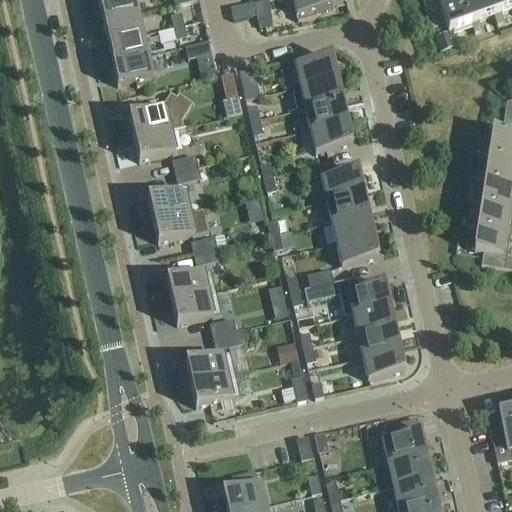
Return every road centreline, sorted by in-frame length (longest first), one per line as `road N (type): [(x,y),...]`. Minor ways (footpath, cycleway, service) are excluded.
road 1 (tertiary): [(30,0),(114,360)]
road 2 (residential): [(354,44),(370,61),(447,392)]
road 3 (residential): [(245,439),(447,392)]
road 4 (residential): [(354,44),(329,36),(241,55),(222,42),(211,0)]
road 5 (residential): [(128,472),(0,502)]
road 6 (residential): [(447,392),(474,511)]
